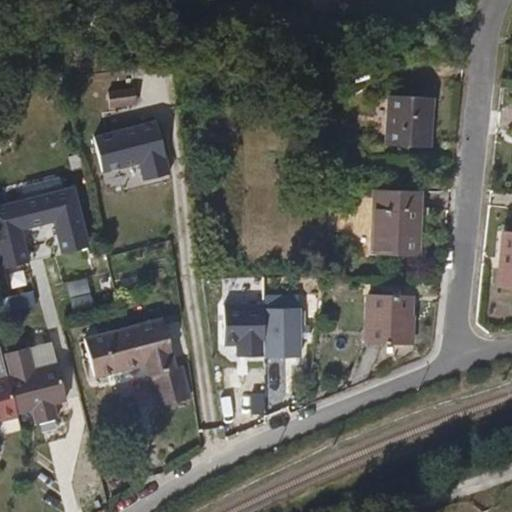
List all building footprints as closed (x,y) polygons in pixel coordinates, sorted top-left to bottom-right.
[(426,84),(382,81),(379,148),(422,150),(426,84)] [(87,245),(72,187),(0,205),(0,266),(28,260),(20,228),(53,220),(61,251),(87,245)] [(413,190),(369,188),(367,254),(410,255),(413,190)] [(511,232),(500,232),(494,287),(511,288),(511,232)] [(28,262),(11,265),(16,295),(32,293),(28,262)] [(404,295),(362,294),(361,344),(403,345),(404,295)] [(240,357),(259,356),(259,306),(224,306),(226,336),(231,336),(238,335),(239,340),(240,357)] [(295,306),(259,306),(259,356),(295,356),(295,306)] [(161,318),(82,339),(93,377),(141,364),(145,376),(175,368),(161,318)] [(8,376),(15,415),(31,411),(35,426),(55,421),(51,405),(78,399),(68,361),(8,376)] [(0,418),(15,415),(8,376),(0,378),(0,418)]
